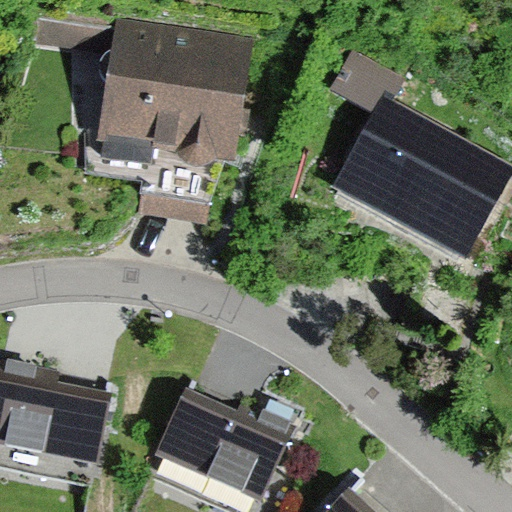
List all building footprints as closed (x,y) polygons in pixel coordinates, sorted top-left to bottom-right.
[(247,42),(108,22),(92,139),(219,157),(230,158),(247,42)] [(385,65),(345,44),(323,85),(364,106),(322,186),(448,252),(496,160),(370,94),(385,65)] [(219,157),(92,139),(78,136),(79,178),(135,182),(132,199),(203,209),(219,157)] [(105,383),(0,361),(0,446),(88,465),(105,383)] [(284,430),(181,381),(147,453),(250,501),(284,430)] [(381,511),(343,481),(317,511),(381,511)]
